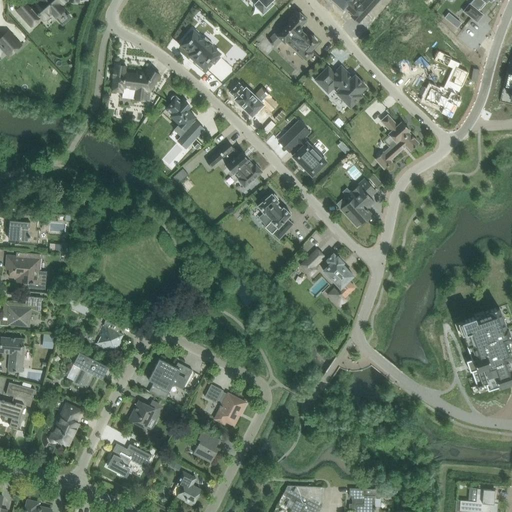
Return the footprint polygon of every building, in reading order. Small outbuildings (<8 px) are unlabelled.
[(24,18),(32,27),(40,19),(39,18),(42,16),(45,20),(53,13),(56,17),(64,10),(61,6),(67,0),(70,0),(70,1),(79,2),(78,0),(39,0),(40,0),(33,7),(34,8),(24,18)] [(259,0),(255,5),(263,14),(274,4),(271,1),(272,0),(259,0)] [(332,0),(333,0),(335,2),(336,2),(337,3),(339,5),(340,6),(342,8),(343,9),(346,6),(349,9),(351,10),(351,11),(349,13),(359,22),(361,20),(367,13),(374,6),(373,6),(377,3),(373,0),(366,0),(367,0),(366,0),(361,5),(355,0),(332,0)] [(470,3),(464,11),(477,22),(484,14),(479,10),(480,9),(481,10),(486,4),(485,3),(486,2),(487,2),(488,0),(489,0),(491,1),(491,0),(473,0),(470,3)] [(301,31),(301,30),(302,29),(302,28),(302,27),(301,27),(301,26),(307,20),(297,11),(298,10),(297,10),(296,10),(297,11),(289,19),(288,19),(288,20),(289,20),(291,22),(288,24),(286,22),(277,31),(280,34),(278,36),(285,42),(287,40),(300,53),(304,57),(306,58),(307,58),(309,59),(311,57),(310,55),(314,50),(315,50),(316,50),(315,49),(314,49),(312,48),(318,42),(312,37),(310,39),(301,31)] [(0,45),(10,56),(21,45),(9,31),(10,31),(9,30),(4,35),(0,30),(0,45)] [(194,31),(181,45),(191,54),(190,55),(198,62),(196,63),(202,69),(204,67),(205,68),(211,61),(214,64),(221,57),(219,55),(220,53),(211,46),(213,44),(206,37),(204,39),(194,31)] [(418,92),(418,93),(425,96),(426,97),(425,99),(442,107),(441,111),(440,112),(445,114),(444,115),(446,116),(447,115),(451,116),(450,116),(451,117),(452,116),(456,105),(458,106),(459,104),(458,104),(459,101),(460,101),(461,100),(459,99),(461,96),(461,95),(461,94),(458,93),(461,86),(462,86),(462,85),(464,79),(465,79),(465,78),(468,72),(468,73),(468,72),(458,67),(460,63),(461,63),(451,58),(452,56),(438,50),(434,59),(452,67),(443,87),(440,85),(437,90),(430,87),(429,89),(423,86),(421,85),(421,86),(422,86),(419,93),(418,92)] [(127,66),(126,66),(125,66),(117,65),(117,64),(116,64),(115,65),(116,65),(115,70),(114,70),(114,71),(114,76),(113,76),(113,77),(114,77),(113,90),(112,89),(112,90),(113,90),(118,91),(123,92),(123,91),(123,87),(137,89),(136,99),(135,99),(135,100),(136,100),(144,101),(145,101),(145,100),(146,90),(150,91),(160,76),(161,75),(149,68),(149,69),(146,73),(138,72),(139,72),(138,72),(138,74),(136,74),(135,74),(127,73),(128,73),(127,72),(127,73),(125,73),(126,67),(127,66)] [(353,77),(342,66),(335,73),(329,66),(315,80),(329,93),(334,88),(338,92),(337,93),(351,107),(362,96),(360,93),(367,86),(356,75),(353,77)] [(231,92),(231,93),(231,92),(237,98),(235,99),(253,116),(264,104),(263,104),(271,96),(262,88),(255,96),(246,88),(245,89),(240,84),(240,83),(239,83),(239,84),(231,92)] [(172,101),(173,102),(167,108),(173,114),(171,115),(180,124),(179,125),(184,129),(185,129),(187,131),(188,131),(188,130),(193,124),(191,122),(196,117),(188,110),(190,107),(184,101),(183,102),(178,97),(177,96),(176,96),(175,96),(174,96),(173,97),(172,97),(172,98),(172,99),(172,100),(172,101)] [(419,143),(409,131),(410,130),(402,121),(398,125),(388,115),(381,121),(391,131),(389,133),(396,142),(384,153),(384,152),(376,159),(381,165),(384,169),(392,161),(391,160),(407,146),(411,150),(419,143)] [(299,121),(285,135),(296,146),(298,143),(302,147),(293,156),(300,163),(299,164),(305,169),(306,169),(313,176),(327,162),(307,142),(303,138),(310,132),(299,121)] [(189,131),(184,137),(190,142),(195,137),(189,131)] [(220,150),(207,161),(212,167),(225,156),(230,162),(227,165),(227,164),(226,165),(226,166),(227,166),(233,173),(232,173),(233,174),(234,173),(235,172),(241,179),(245,175),(251,181),(258,176),(262,172),(256,165),(254,167),(249,160),(247,157),(244,154),(242,152),(239,154),(234,148),(225,155),(220,149),(219,149),(220,150)] [(183,168),(173,177),(179,183),(189,174),(183,168)] [(372,175),(369,178),(371,181),(377,177),(374,173),(372,175)] [(368,207),(374,201),(370,196),(376,191),(370,183),(366,179),(358,186),(351,192),(347,188),(343,192),(346,196),(346,197),(350,201),(342,208),(358,226),(363,221),(365,221),(368,219),(368,217),(371,214),(369,211),(369,210),(367,207),(368,207)] [(280,239),(294,224),(288,218),(292,214),(284,207),(282,209),(277,203),(279,201),(278,200),(279,199),(275,194),(274,195),(272,193),(268,197),(267,196),(261,201),(262,202),(259,204),(258,206),(265,213),(260,218),(267,225),(271,221),(278,228),(273,233),(280,239)] [(38,244),(40,230),(37,230),(39,215),(23,214),(23,221),(11,220),(9,239),(20,240),(20,242),(38,244)] [(56,244),(56,252),(66,252),(67,245),(56,244)] [(313,269),(325,256),(318,249),(310,256),(301,265),(306,270),(310,266),(313,269)] [(40,271),(41,258),(40,258),(41,254),(34,253),(17,252),(16,256),(8,255),(6,269),(10,270),(10,277),(18,278),(17,282),(22,282),(24,282),(24,287),(46,289),(47,272),(40,271)] [(344,263),(338,256),(337,257),(334,254),(328,259),(327,260),(330,264),(324,270),(341,288),(337,291),(341,295),(335,300),(341,307),(347,300),(345,298),(355,287),(349,281),(354,276),(343,264),(344,263)] [(41,313),(42,298),(26,296),(26,303),(4,301),(3,315),(1,315),(0,325),(9,326),(9,324),(29,326),(30,313),(41,313)] [(90,317),(93,308),(70,298),(66,307),(90,317)] [(474,318),(456,324),(480,390),(499,383),(500,385),(511,380),(511,318),(507,305),(485,313),(486,315),(475,319),(474,318)] [(96,343),(95,344),(116,354),(122,342),(121,341),(124,335),(119,333),(117,333),(115,332),(118,326),(120,327),(107,320),(104,326),(99,336),(102,337),(99,342),(96,343)] [(43,347),(53,348),(55,335),(44,334),(43,347)] [(23,372),(25,347),(22,346),(23,339),(17,338),(17,337),(11,336),(11,338),(1,337),(0,351),(0,352),(10,353),(10,359),(9,371),(23,372)] [(102,378),(108,367),(80,352),(74,363),(81,367),(73,383),(87,390),(95,374),(102,378)] [(149,380),(170,390),(174,383),(183,388),(192,369),(178,362),(176,367),(160,358),(149,380)] [(18,397),(16,405),(5,402),(5,401),(3,400),(2,401),(0,400),(0,411),(5,413),(2,421),(10,423),(10,426),(18,428),(24,405),(31,406),(35,390),(10,382),(6,394),(18,397)] [(169,392),(153,384),(150,390),(149,391),(158,396),(165,399),(169,392)] [(212,384),(205,397),(217,403),(218,402),(222,404),(215,419),(225,424),(226,422),(234,426),(239,416),(237,415),(239,411),(240,411),(241,410),(242,409),(243,409),(247,402),(228,393),(228,394),(223,392),(224,391),(212,384)] [(154,413),(159,416),(164,406),(153,400),(150,406),(146,404),(139,400),(138,403),(129,420),(146,428),(154,413)] [(69,445),(74,434),(79,423),(76,422),(82,410),(66,403),(57,423),(59,424),(54,433),(52,433),(50,437),(50,439),(51,441),(52,442),(54,442),(56,442),(58,440),(69,445)] [(220,440),(202,430),(195,444),(198,445),(194,453),(211,462),(219,448),(216,447),(220,440)] [(152,455),(140,449),(137,454),(128,449),(117,444),(113,451),(115,452),(114,454),(112,453),(110,457),(112,458),(109,464),(108,466),(115,470),(121,473),(120,474),(123,476),(124,475),(126,476),(130,468),(128,467),(131,460),(145,468),(152,455)] [(181,465),(170,459),(168,464),(179,469),(181,465)] [(193,504),(194,504),(201,490),(193,485),(196,478),(183,471),(176,485),(182,488),(178,496),(186,500),(186,502),(190,504),(193,504)] [(286,490),(284,494),(287,496),(288,494),(292,496),(291,498),(291,500),(295,502),(290,511),(319,511),(323,506),(321,505),(322,502),(323,487),(296,486),(294,491),(287,487),(286,490)] [(376,499),(380,499),(382,497),(382,496),(391,497),(391,490),(382,489),(350,488),(350,497),(352,497),(352,499),(354,501),(355,501),(355,504),(350,504),(350,508),(351,510),(357,510),(356,511),(374,511),(375,511),(376,506),(376,499)] [(481,511),(497,511),(499,503),(495,503),(496,490),(478,488),(476,501),(461,500),(460,511),(474,511),(475,511),(476,511),(481,511)] [(51,511),(52,510),(43,508),(38,506),(39,503),(28,500),(25,511),(51,511)]
